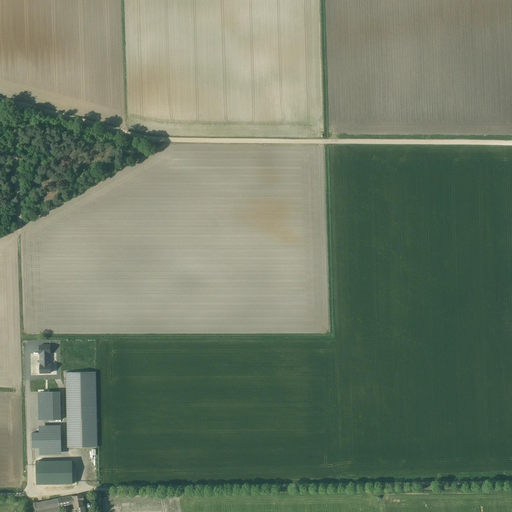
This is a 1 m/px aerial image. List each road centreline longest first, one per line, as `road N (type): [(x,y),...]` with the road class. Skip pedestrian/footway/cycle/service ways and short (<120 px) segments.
road 1 (track): [(0,100),(159,140),(511,141)]
road 2 (unclassified): [(511,483),(20,494)]
